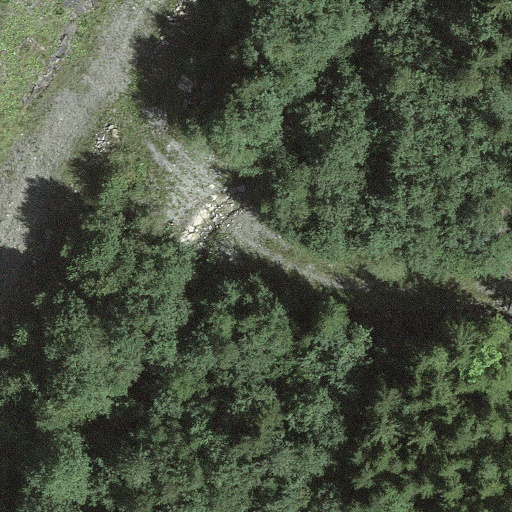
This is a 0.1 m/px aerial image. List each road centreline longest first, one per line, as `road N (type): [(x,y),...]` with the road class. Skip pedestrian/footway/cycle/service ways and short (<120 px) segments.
road 1 (track): [(103,79),(214,211),(347,273),(511,289)]
road 2 (track): [(0,271),(146,0)]
